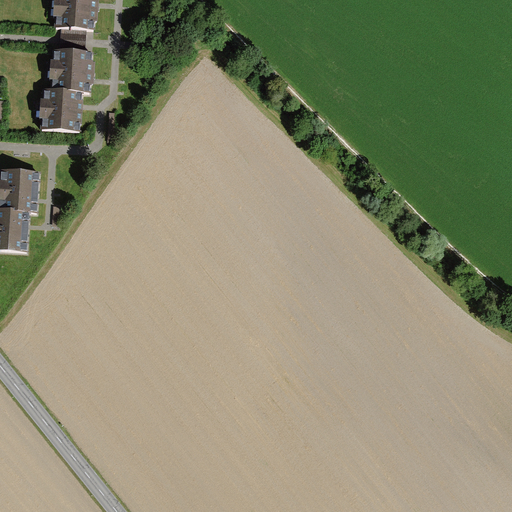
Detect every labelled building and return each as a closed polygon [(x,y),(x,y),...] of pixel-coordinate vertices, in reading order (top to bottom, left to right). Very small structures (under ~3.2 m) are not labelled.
[(57,0),(55,31),(61,31),(87,33),(95,33),(96,6),(96,0),(57,0)] [(87,33),(61,31),(60,53),(85,55),(87,33)] [(53,53),(49,94),(84,96),(92,97),(92,81),(93,55),(85,55),(60,53),(53,53)] [(43,93),(41,133),(82,136),(84,108),(84,96),(49,94),(43,93)] [(110,114),(108,143),(114,144),(116,114),(110,114)] [(41,176),(1,173),(1,185),(0,192),(0,214),(31,217),(38,217),(39,202),(41,176)] [(54,207),(52,227),(58,228),(60,208),(54,207)] [(0,214),(0,253),(29,256),(31,227),(31,217),(0,214)]
